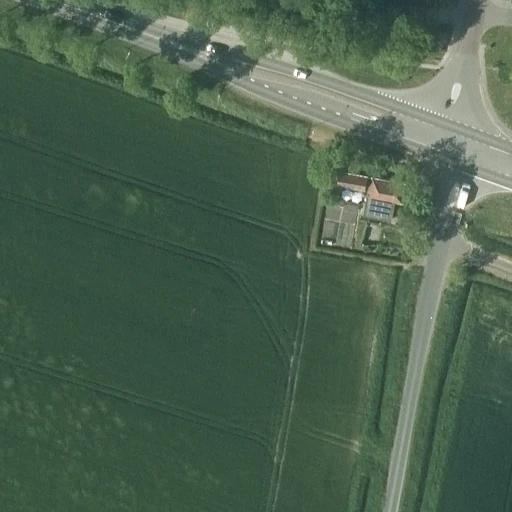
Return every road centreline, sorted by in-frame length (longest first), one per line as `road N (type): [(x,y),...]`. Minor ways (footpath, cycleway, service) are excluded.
road 1 (primary): [(454,143),(54,0)]
road 2 (unclassified): [(387,511),(440,240)]
road 3 (residential): [(454,143),(473,13)]
